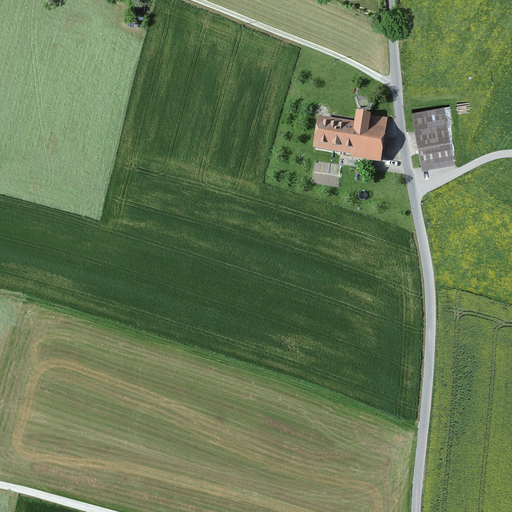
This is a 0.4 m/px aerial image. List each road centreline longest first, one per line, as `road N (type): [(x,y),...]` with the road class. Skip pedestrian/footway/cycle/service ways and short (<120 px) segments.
road 1 (unclassified): [(394,0),(399,114),(430,296),(415,511)]
road 2 (track): [(423,428),(0,296)]
